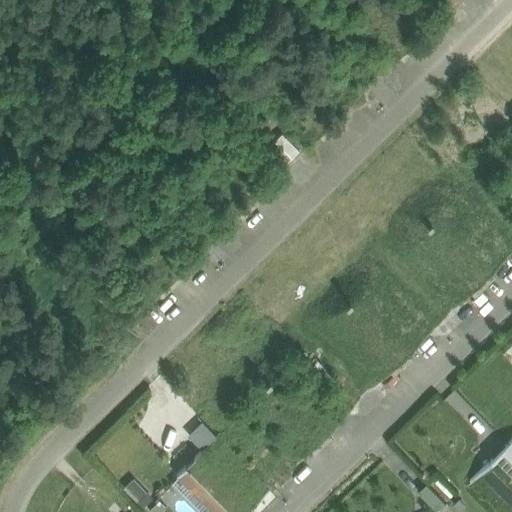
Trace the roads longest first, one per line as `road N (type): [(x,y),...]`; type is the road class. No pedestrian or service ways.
road 1 (unclassified): [(196,305),(511,1)]
road 2 (unclassified): [(511,294),(294,508)]
road 3 (unclassified): [(196,305),(20,483),(14,511)]
